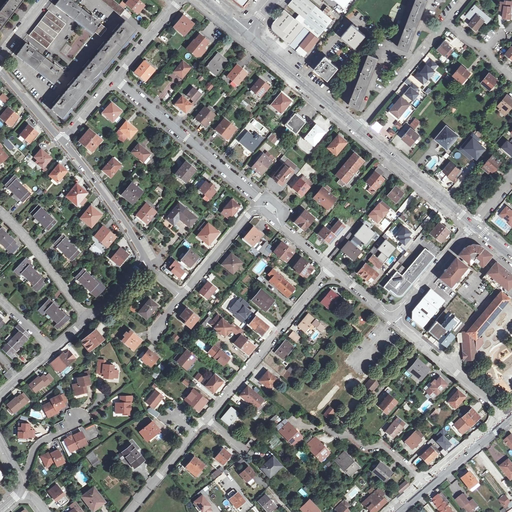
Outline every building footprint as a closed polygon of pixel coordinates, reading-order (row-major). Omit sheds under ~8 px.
[(0,30),(1,32),(4,29),(2,27),(15,12),(16,13),(19,10),(17,8),(23,0),(7,0),(0,10),(0,30)] [(59,0),(57,3),(59,5),(61,5),(65,8),(66,11),(84,25),(87,25),(92,28),(92,31),(95,32),(101,37),(107,30),(100,25),(101,24),(97,21),(92,16),(91,17),(73,3),(73,2),(70,0),(59,0)] [(100,0),(120,16),(125,10),(119,5),(113,0),(100,0)] [(136,0),(129,0),(126,4),(137,13),(140,10),(141,10),(144,6),(136,0)] [(305,18),(301,23),(305,27),(318,38),(333,20),(309,0),(293,0),(291,3),(289,5),(305,18)] [(415,0),(398,45),(408,49),(426,0),(415,0)] [(504,10),(503,18),(511,19),(511,15),(510,15),(511,7),(511,6),(511,2),(505,1),(505,3),(500,2),(499,10),(504,10)] [(59,5),(57,3),(55,5),(93,34),(95,32),(92,31),(92,28),(87,25),(84,25),(66,11),(65,8),(61,5),(59,5)] [(469,24),(476,30),(485,20),(487,22),(490,18),(475,5),(471,9),(474,12),(470,18),(472,20),(469,24)] [(471,9),(466,15),(470,18),(474,12),(471,9)] [(276,32),(291,45),(305,27),(301,23),(285,10),(274,23),(273,24),(273,25),(273,26),(273,27),(273,28),(273,29),(274,30),(274,31),(275,31),(275,32),(276,32)] [(50,13),(31,37),(45,48),(64,24),(50,13)] [(183,16),(174,28),(184,36),(193,25),(183,16)] [(125,21),(50,110),(60,117),(64,112),(65,110),(68,106),(70,105),(79,94),(80,92),(82,88),(85,87),(94,77),(94,74),(97,71),(100,69),(109,59),(109,56),(112,53),(115,51),(124,41),(124,39),(127,35),(130,34),(134,29),(125,21)] [(352,24),(341,36),(355,48),(365,35),(352,24)] [(319,38),(318,38),(305,27),(291,45),(301,54),(299,56),(302,58),(319,38)] [(64,112),(60,117),(61,119),(136,30),(134,29),(130,34),(127,35),(124,39),(124,41),(115,51),(112,53),(109,56),(109,59),(100,69),(97,71),(94,74),(94,77),(85,87),(82,88),(80,92),(79,94),(70,105),(68,106),(65,110),(64,112)] [(208,41),(201,50),(202,51),(210,41),(209,41),(211,39),(200,30),(193,39),(195,41),(200,35),(208,41)] [(70,49),(75,53),(89,35),(84,31),(70,49)] [(195,41),(191,46),(195,51),(198,53),(201,50),(208,41),(200,35),(195,41)] [(438,49),(448,57),(454,50),(445,41),(438,49)] [(63,73),(26,44),(18,53),(20,55),(23,55),(27,58),(28,61),(46,75),(49,75),(53,78),(55,81),(56,82),(63,73)] [(20,55),(18,53),(17,55),(55,84),(56,82),(55,81),(53,78),(49,75),(46,75),(28,61),(27,58),(23,55),(20,55)] [(369,53),(350,104),(359,108),(378,57),(369,53)] [(212,60),(208,64),(218,71),(226,61),(218,54),(212,60)] [(341,68),(327,57),(317,69),(330,81),(341,68)] [(415,76),(424,83),(428,79),(435,71),(433,70),(438,64),(432,60),(428,65),(427,64),(424,68),(421,72),(420,71),(415,76)] [(144,62),(135,72),(146,80),(154,70),(151,68),(153,66),(150,63),(148,65),(144,62)] [(190,68),(182,62),(177,69),(179,71),(176,74),(182,79),(190,68)] [(218,71),(208,64),(205,69),(214,76),(218,71)] [(237,66),(227,77),(237,85),(247,74),(242,70),(237,66)] [(461,66),(453,75),(462,82),(470,73),(461,66)] [(490,73),(482,83),(490,89),(498,80),(490,73)] [(259,80),(251,90),(254,93),(260,98),(269,88),(259,80)] [(205,87),(210,91),(215,85),(210,81),(205,87)] [(419,87),(413,82),(410,86),(411,87),(406,93),(405,93),(401,97),(410,104),(413,100),(419,93),(416,91),(419,87)] [(193,88),(186,96),(194,103),(201,95),(193,88)] [(281,94),(271,106),(281,114),(291,102),(281,94)] [(511,98),(508,94),(500,104),(508,111),(511,106),(511,98)] [(181,97),(176,103),(182,108),(181,109),(185,113),(192,105),(181,97)] [(391,111),(399,118),(410,104),(401,97),(397,101),(398,102),(391,111)] [(420,105),(413,100),(410,104),(416,109),(420,105)] [(122,112),(111,104),(108,108),(108,109),(104,115),(113,123),(122,112)] [(215,116),(205,107),(195,119),(198,122),(199,121),(205,126),(206,126),(215,116)] [(8,108),(1,118),(11,126),(15,121),(17,122),(19,117),(8,108)] [(295,114),(285,126),(295,134),(306,123),(295,114)] [(261,131),(264,127),(254,119),(251,123),(261,131)] [(223,120),(214,131),(219,135),(220,134),(227,139),(235,130),(223,120)] [(199,121),(198,122),(196,125),(202,130),(205,126),(199,121)] [(136,131),(126,122),(115,135),(123,143),(128,137),(127,136),(129,134),(132,136),(136,131)] [(28,125),(20,135),(30,143),(37,133),(28,125)] [(316,125),(305,138),(314,146),(325,132),(316,125)] [(437,139),(448,148),(458,136),(447,127),(437,139)] [(402,138),(411,145),(419,135),(411,128),(402,138)] [(475,134),(480,138),(485,133),(480,128),(475,134)] [(99,138),(89,130),(80,140),(89,147),(87,149),(92,152),(101,142),(98,139),(99,138)] [(247,132),(239,141),(248,148),(252,151),(263,139),(261,137),(263,135),(258,131),(253,137),(247,132)] [(273,133),(268,139),(274,144),(279,138),(273,133)] [(475,134),(474,133),(462,146),(473,156),(477,159),(485,148),(478,142),(480,138),(475,134)] [(347,143),(338,136),(328,148),(336,155),(347,143)] [(5,138),(2,141),(5,144),(10,150),(14,147),(7,141),(5,138)] [(89,147),(80,140),(79,142),(87,149),(89,147)] [(507,141),(501,148),(511,157),(511,155),(511,144),(507,141)] [(138,145),(131,153),(143,162),(147,157),(145,155),(147,152),(138,145)] [(473,156),(462,146),(460,149),(471,159),(473,156)] [(40,150),(34,157),(37,160),(44,166),(49,161),(45,158),(48,156),(40,150)] [(261,152),(256,158),(259,160),(253,167),(257,171),(261,174),(272,161),(265,155),(261,152)] [(268,152),(265,155),(272,161),(275,158),(268,152)] [(354,154),(345,164),(336,175),(340,178),(345,182),(346,183),(355,172),(364,162),(354,154)] [(493,155),(484,165),(492,171),(501,162),(493,155)] [(279,161),(284,164),(292,171),(296,167),(283,156),(279,161)] [(115,161),(113,159),(103,170),(107,173),(106,174),(111,178),(121,166),(118,163),(119,162),(117,159),(115,161)] [(44,166),(37,160),(34,162),(42,169),(44,166)] [(186,162),(175,175),(186,183),(196,171),(186,162)] [(451,162),(444,170),(449,174),(448,176),(452,179),(460,170),(451,162)] [(59,164),(50,175),(53,178),(58,182),(59,181),(65,173),(61,169),(63,167),(59,164)] [(284,164),(276,173),(273,177),(282,185),(293,172),(292,171),(284,164)] [(490,174),(492,171),(484,165),(483,164),(480,167),(481,169),(482,168),(490,174)] [(374,173),(379,177),(383,173),(378,168),(374,173)] [(460,170),(452,179),(455,182),(464,171),(461,169),(460,170)] [(374,173),(367,182),(372,186),(375,189),(383,180),(379,177),(374,173)] [(15,175),(5,185),(14,194),(22,186),(19,183),(16,180),(17,178),(18,178),(15,175)] [(303,175),(299,180),(309,187),(312,183),(303,175)] [(58,182),(53,178),(51,181),(58,187),(61,183),(59,181),(58,182)] [(309,187),(299,180),(293,188),(291,189),(296,193),(297,192),(302,195),(309,187)] [(208,184),(205,182),(198,190),(200,191),(199,192),(203,196),(204,194),(210,199),(216,192),(212,189),(214,187),(210,183),(208,184)] [(77,184),(66,196),(70,200),(73,202),(77,205),(87,193),(77,184)] [(131,184),(122,195),(126,199),(127,198),(133,203),(135,204),(140,198),(138,197),(142,193),(131,184)] [(22,186),(14,194),(20,200),(23,203),(31,194),(22,186)] [(158,186),(155,190),(159,194),(163,190),(158,186)] [(395,187),(387,196),(396,203),(404,194),(395,187)] [(323,188),(314,198),(327,209),(336,199),(323,188)] [(20,200),(14,194),(12,197),(18,203),(20,200)] [(234,213),(237,209),(236,208),(238,205),(231,200),(221,213),(227,219),(230,215),(232,216),(234,213)] [(388,211),(379,203),(368,215),(377,223),(388,211)] [(146,204),(137,215),(147,223),(150,219),(156,212),(146,204)] [(38,205),(30,213),(39,222),(47,214),(38,205)] [(169,216),(166,220),(174,226),(179,221),(180,221),(180,220),(181,219),(187,224),(186,225),(189,228),(196,219),(190,214),(191,213),(187,209),(186,211),(179,205),(172,212),(171,211),(168,215),(169,216)] [(91,206),(81,218),(91,227),(101,215),(91,206)] [(508,220),(511,224),(511,225),(511,211),(507,208),(501,215),(502,215),(508,220)] [(305,211),(295,222),(304,230),(314,218),(305,211)] [(47,214),(39,222),(48,231),(56,222),(47,214)] [(147,223),(137,215),(135,217),(142,223),(143,221),(148,225),(152,221),(150,219),(147,223)] [(201,232),(208,224),(204,221),(198,230),(201,232)] [(325,227),(319,234),(330,243),(345,226),(338,222),(330,231),(325,227)] [(450,232),(439,223),(430,233),(441,242),(450,232)] [(208,224),(201,232),(198,236),(209,244),(219,232),(208,224)] [(364,224),(354,235),(366,245),(376,233),(364,224)] [(411,238),(407,235),(409,233),(401,226),(394,234),(403,241),(406,244),(411,238)] [(113,235),(103,227),(95,236),(99,240),(98,241),(102,244),(103,243),(108,247),(114,239),(112,237),(113,235)] [(244,239),(253,246),(256,242),(263,234),(254,227),(244,239)] [(7,234),(0,241),(0,242),(8,251),(12,254),(19,247),(15,244),(16,243),(7,234)] [(63,252),(71,244),(61,236),(54,243),(63,252)] [(360,252),(358,250),(355,247),(358,245),(352,240),(349,242),(342,250),(353,260),(358,255),(360,253),(360,252)] [(385,240),(377,248),(388,257),(395,249),(385,240)] [(258,250),(261,247),(256,242),(253,246),(258,250)] [(262,253),(265,249),(268,245),(265,242),(261,247),(258,250),(262,253)] [(274,251),(286,261),(293,253),(281,243),(274,251)] [(71,244),(63,252),(72,261),(80,253),(71,244)] [(470,266),(478,273),(484,266),(492,256),(484,249),(483,250),(481,249),(480,248),(476,246),(475,246),(474,246),(473,246),(472,246),(471,246),(471,245),(469,246),(467,245),(458,255),(463,259),(470,265),(469,265),(470,266)] [(117,246),(108,257),(111,259),(119,266),(127,256),(129,257),(131,254),(125,250),(124,251),(120,248),(117,246)] [(270,253),(265,249),(262,253),(267,257),(270,253)] [(407,270),(397,262),(387,274),(391,278),(384,287),(389,292),(389,291),(390,290),(392,292),(391,293),(395,296),(397,297),(399,298),(402,297),(412,285),(411,285),(417,277),(420,274),(423,271),(425,268),(428,264),(431,261),(434,257),(425,249),(407,270)] [(190,267),(195,260),(194,259),(196,256),(189,250),(181,260),(190,267)] [(376,253),(374,255),(383,262),(384,260),(376,253)] [(223,265),(233,273),(242,263),(231,254),(223,265)] [(374,255),(370,260),(379,268),(384,263),(383,262),(374,255)] [(26,263),(32,268),(33,267),(31,264),(32,263),(27,258),(23,262),(25,264),(26,263)] [(456,293),(473,272),(470,270),(468,268),(461,262),(456,258),(451,264),(452,265),(447,270),(445,272),(439,278),(456,293)] [(306,277),(313,268),(301,259),(294,267),(306,277)] [(463,259),(461,262),(468,268),(470,266),(469,265),(470,265),(463,259)] [(170,267),(173,269),(171,271),(179,278),(184,272),(178,267),(180,265),(175,261),(170,267)] [(23,262),(15,271),(17,273),(19,271),(22,274),(28,279),(35,271),(32,268),(26,263),(25,264),(23,262)] [(500,292),(510,300),(511,301),(511,275),(510,274),(507,272),(502,268),(503,268),(496,262),(482,279),(495,290),(496,288),(500,292)] [(358,273),(371,283),(379,274),(366,263),(358,273)] [(306,277),(294,267),(294,268),(306,278),(307,279),(311,274),(314,276),(317,272),(314,270),(315,269),(313,268),(306,277)] [(84,286),(92,278),(83,269),(75,277),(84,286)] [(269,281),(288,297),(295,288),(283,278),(280,275),(273,270),(268,274),(272,278),(269,281)] [(35,271),(28,279),(34,286),(33,287),(38,292),(45,284),(42,282),(44,280),(35,271)] [(92,278),(104,289),(106,287),(94,276),(92,278)] [(92,278),(84,286),(96,297),(100,293),(104,289),(92,278)] [(200,292),(207,299),(216,288),(208,282),(200,292)] [(252,300),(257,304),(258,303),(266,310),(270,304),(271,305),(274,301),(261,289),(252,300)] [(445,300),(431,289),(412,311),(412,319),(422,328),(445,300)] [(322,301),(330,292),(328,290),(319,299),(322,301)] [(331,290),(330,292),(322,301),(321,302),(332,311),(336,305),(333,302),(338,296),(331,290)] [(493,300),(466,332),(473,338),(476,340),(478,338),(502,310),(510,300),(500,292),(493,300)] [(138,313),(146,319),(154,310),(153,309),(157,305),(150,299),(138,313)] [(250,304),(244,299),(241,303),(238,300),(232,307),(239,312),(236,316),(243,322),(251,312),(246,307),(250,304)] [(50,301),(42,309),(51,317),(59,309),(50,301)] [(239,312),(232,307),(230,310),(236,316),(239,312)] [(184,323),(190,328),(198,318),(186,308),(180,316),(186,321),(184,323)] [(59,309),(51,317),(58,323),(55,326),(58,329),(69,319),(62,312),(59,309)] [(62,312),(69,319),(71,318),(64,311),(62,312)] [(436,321),(428,331),(447,348),(456,337),(450,332),(460,320),(449,311),(439,323),(436,321)] [(302,326),(300,328),(305,332),(312,324),(321,332),(325,327),(308,314),(299,324),(302,326)] [(231,326),(218,315),(213,321),(217,325),(215,327),(218,330),(221,333),(225,335),(227,333),(226,332),(229,329),(229,330),(230,329),(235,333),(240,327),(234,322),(231,326)] [(262,335),(264,331),(268,327),(256,317),(249,325),(262,335)] [(29,334),(18,324),(15,327),(19,331),(13,337),(21,345),(28,338),(26,337),(29,334)] [(84,340),(82,341),(89,351),(101,341),(97,337),(98,336),(95,331),(89,336),(84,340)] [(122,341),(133,350),(141,340),(130,331),(128,334),(126,333),(124,335),(126,337),(122,341)] [(293,332),(289,336),(296,342),(300,338),(293,332)] [(473,338),(466,332),(458,333),(457,334),(458,343),(462,342),(472,341),(472,338),(473,338)] [(252,345),(252,344),(247,340),(241,335),(234,343),(245,353),(246,352),(252,345)] [(21,345),(13,337),(2,349),(13,360),(16,356),(13,353),(21,345)] [(473,351),(463,352),(464,357),(464,360),(478,359),(477,352),(481,346),(481,340),(478,338),(476,340),(473,338),(472,338),(472,341),(473,351)] [(218,340),(214,345),(220,350),(224,345),(218,340)] [(276,353),(283,359),(293,347),(285,341),(276,353)] [(462,342),(463,352),(473,351),(472,341),(462,342)] [(208,352),(216,359),(222,364),(224,366),(230,358),(229,358),(230,356),(226,353),(225,354),(220,350),(214,345),(208,352)] [(143,362),(146,365),(148,363),(151,366),(158,358),(148,350),(144,355),(143,353),(140,357),(142,358),(141,358),(144,360),(143,362)] [(64,368),(75,358),(69,351),(65,355),(63,353),(56,359),(57,360),(56,361),(54,360),(50,364),(56,371),(59,369),(61,367),(63,367),(64,368)] [(178,361),(178,362),(184,367),(186,367),(188,367),(192,362),(194,363),(197,359),(186,351),(182,356),(179,353),(174,358),(178,361)] [(98,360),(97,372),(105,373),(104,377),(118,378),(119,370),(114,370),(115,365),(104,364),(105,360),(98,360)] [(408,371),(420,380),(430,369),(417,360),(408,371)] [(287,370),(293,375),(297,370),(291,366),(287,370)] [(260,380),(264,383),(265,382),(266,383),(264,386),(269,390),(278,379),(267,371),(260,380)] [(150,379),(152,381),(158,373),(156,372),(150,379)] [(46,377),(50,382),(54,379),(50,373),(46,377)] [(205,386),(213,393),(223,381),(215,374),(205,386)] [(32,382),(30,384),(36,391),(43,385),(45,387),(50,382),(46,377),(44,375),(40,378),(39,376),(36,379),(32,382)] [(91,384),(89,376),(86,377),(78,379),(79,383),(74,385),(76,395),(87,392),(85,385),(91,384)] [(380,382),(375,379),(373,377),(362,390),(369,396),(380,382)] [(432,385),(426,392),(433,399),(447,385),(440,378),(437,381),(438,382),(437,383),(436,382),(434,380),(431,384),(432,385)] [(256,409),(263,400),(246,386),(244,388),(245,389),(240,396),(256,409)] [(198,410),(203,405),(206,401),(193,389),(185,399),(194,407),(198,410)] [(146,402),(154,408),(163,397),(156,390),(146,402)] [(448,402),(455,408),(465,396),(458,390),(448,402)] [(21,396),(26,403),(29,400),(24,393),(21,396)] [(60,395),(64,403),(68,402),(64,393),(60,395)] [(53,401),(43,406),(46,412),(48,411),(50,416),(58,412),(57,410),(65,406),(64,403),(60,395),(52,399),(53,401)] [(12,401),(8,404),(10,407),(13,411),(14,412),(22,405),(23,406),(26,403),(21,396),(17,399),(16,398),(15,398),(12,401)] [(132,396),(121,397),(121,403),(116,403),(116,413),(123,413),(126,413),(126,415),(130,415),(130,403),(132,403),(132,396)] [(397,402),(389,396),(385,401),(384,401),(379,406),(387,413),(397,402)] [(255,411),(257,413),(266,402),(263,400),(256,409),(254,411),(255,411)] [(228,425),(232,421),(231,420),(233,418),(234,419),(239,414),(231,407),(221,419),(228,425)] [(151,408),(147,410),(148,412),(156,418),(159,413),(151,408)] [(472,408),(471,409),(468,412),(452,427),(457,432),(458,431),(461,435),(479,419),(475,414),(476,413),(472,408)] [(323,415),(329,419),(333,414),(328,410),(323,415)] [(257,413),(255,411),(250,416),(256,420),(260,415),(257,413)] [(270,419),(273,423),(279,418),(276,414),(270,419)] [(397,417),(394,421),(403,427),(405,424),(397,417)] [(302,437),(285,419),(276,427),(294,446),(302,437)] [(147,441),(152,437),(151,436),(159,429),(153,421),(140,431),(147,441)] [(386,432),(393,437),(399,430),(400,431),(403,427),(394,421),(386,432)] [(19,427),(18,436),(34,437),(35,430),(33,430),(29,430),(30,427),(30,424),(23,423),(23,427),(19,427)] [(446,432),(442,429),(437,434),(440,438),(437,441),(443,449),(440,452),(444,457),(448,453),(445,450),(451,444),(443,435),(446,432)] [(405,441),(412,449),(421,440),(420,439),(424,436),(417,430),(405,441)] [(69,438),(65,440),(70,450),(74,448),(74,450),(87,443),(81,432),(72,437),(69,438)] [(306,446),(321,461),(329,452),(315,438),(306,446)] [(430,447),(437,454),(440,452),(433,444),(430,447)] [(132,445),(123,453),(126,457),(134,467),(139,463),(138,461),(142,458),(132,445)] [(428,464),(437,454),(430,447),(420,456),(428,464)] [(215,458),(223,465),(231,455),(223,449),(215,458)] [(51,453),(41,457),(46,467),(55,462),(58,466),(65,463),(59,450),(51,454),(51,453)] [(126,457),(123,453),(122,452),(117,456),(121,461),(126,457)] [(336,460),(350,476),(359,467),(344,452),(336,460)] [(95,454),(88,459),(91,462),(97,457),(95,454)] [(97,457),(91,462),(95,467),(101,462),(97,457)] [(262,469),(270,477),(282,466),(274,457),(262,469)] [(186,467),(196,476),(204,465),(196,458),(191,463),(190,463),(186,467)] [(217,470),(221,466),(213,460),(210,464),(212,465),(217,470)] [(511,463),(509,460),(501,467),(511,480),(511,479),(511,463)] [(373,471),(384,481),(392,472),(380,463),(373,471)] [(240,474),(251,486),(255,481),(252,478),(256,474),(248,466),(240,474)] [(469,472),(461,478),(470,489),(478,483),(469,472)] [(396,489),(400,494),(410,486),(406,481),(396,489)] [(58,500),(57,501),(62,506),(68,502),(64,496),(65,495),(57,486),(49,492),(55,499),(56,498),(58,500)] [(94,487),(82,496),(93,510),(94,509),(95,511),(99,509),(98,508),(105,502),(94,487)] [(204,490),(203,488),(197,493),(201,497),(193,503),(196,506),(198,505),(203,511),(204,511),(209,511),(212,510),(209,506),(210,505),(204,498),(208,495),(207,493),(204,490)] [(304,497),(307,494),(301,488),(298,492),(304,497)] [(375,492),(371,495),(371,496),(362,503),(370,511),(374,511),(387,500),(382,496),(385,493),(379,488),(377,492),(376,491),(375,492)] [(228,494),(231,498),(236,494),(233,489),(228,494)] [(230,499),(237,508),(245,501),(238,492),(236,494),(231,498),(230,499)] [(433,500),(434,501),(438,505),(436,506),(441,511),(452,511),(446,504),(449,502),(442,493),(433,500)] [(478,506),(473,500),(470,502),(463,494),(456,500),(463,509),(465,508),(468,511),(473,511),(476,510),(475,509),(478,506)] [(258,502),(267,511),(269,511),(276,506),(266,495),(258,502)] [(505,496),(499,500),(505,507),(511,503),(505,496)] [(346,508),(350,505),(344,500),(335,508),(339,511),(338,511),(347,511),(348,511),(346,508)] [(301,509),(303,511),(317,511),(319,510),(309,501),(301,509)] [(73,510),(70,511),(83,511),(76,502),(70,506),(73,510)]
